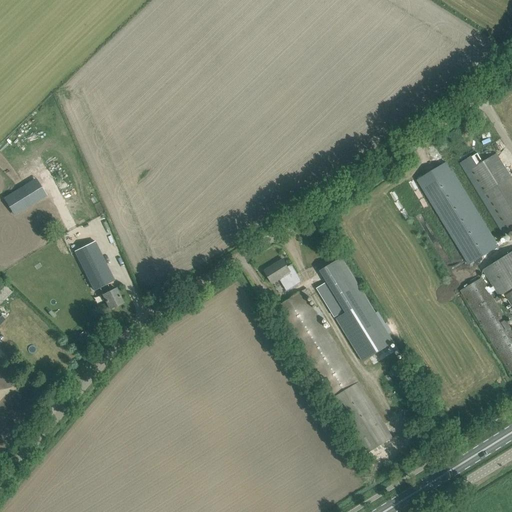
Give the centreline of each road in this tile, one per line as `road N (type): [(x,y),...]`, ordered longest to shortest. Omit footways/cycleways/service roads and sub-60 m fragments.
road 1 (unclassified): [(511,75),(130,335),(0,487)]
road 2 (primary): [(387,511),(511,433)]
